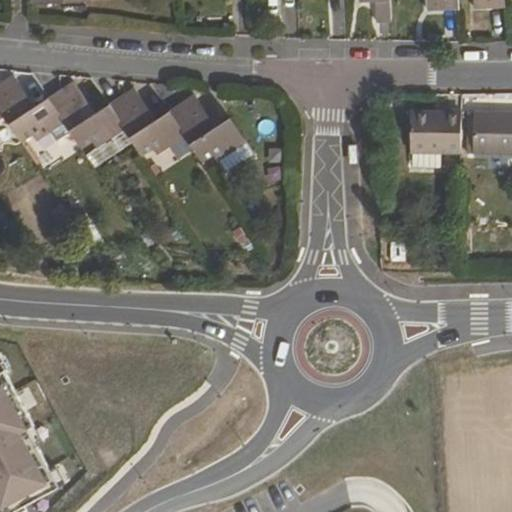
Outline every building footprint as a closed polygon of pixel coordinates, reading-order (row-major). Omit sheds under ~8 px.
[(380,0),(381,18),(395,18),(394,0),(380,0)] [(431,0),(431,8),(462,7),(461,0),(431,0)] [(509,25),(508,4),(494,4),(495,26),(509,25)] [(51,97),(38,104),(17,72),(0,83),(0,100),(4,106),(8,112),(25,139),(36,131),(40,137),(54,128),(51,122),(63,114),(51,97)] [(113,104),(99,113),(76,81),(51,97),(63,114),(67,119),(85,147),(96,140),(100,145),(115,136),(111,130),(125,120),(113,104)] [(173,109),(159,119),(138,87),(113,104),(125,120),(128,126),(146,153),(157,146),(161,151),(174,142),(171,137),(184,128),(173,109)] [(218,124),(197,93),(173,109),(184,128),(188,133),(206,159),(217,151),(221,158),(222,156),(234,148),(230,143),(245,133),(233,115),(218,124)] [(466,148),(466,109),(415,108),(414,148),(417,148),(416,163),(444,163),(445,148),(466,148)] [(511,110),(479,110),(479,152),(511,152),(511,110)] [(67,119),(63,114),(51,122),(54,128),(67,119)] [(128,126),(125,120),(111,130),(115,136),(128,126)] [(188,133),(184,128),(171,137),(174,142),(188,133)] [(230,143),(234,148),(249,138),(245,133),(230,143)] [(222,156),(230,168),(257,149),(249,138),(234,148),(222,156)] [(186,139),(168,150),(175,161),(193,150),(186,139)] [(0,374),(0,511),(16,511),(61,488),(0,374)]
